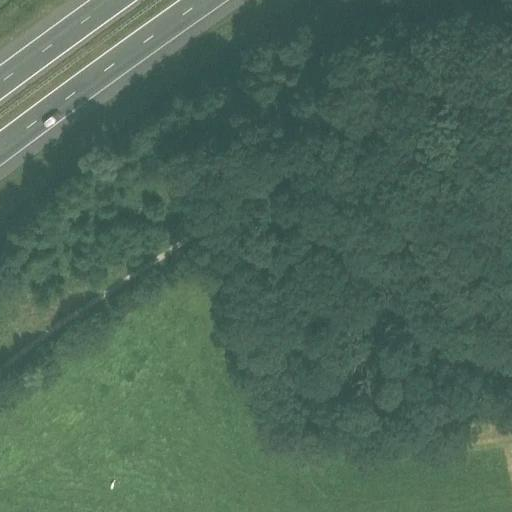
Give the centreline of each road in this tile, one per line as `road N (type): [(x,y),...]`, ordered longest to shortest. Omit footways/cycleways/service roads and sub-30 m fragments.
road 1 (motorway): [(0,149),(207,0)]
road 2 (motorway): [(116,0),(0,84)]
